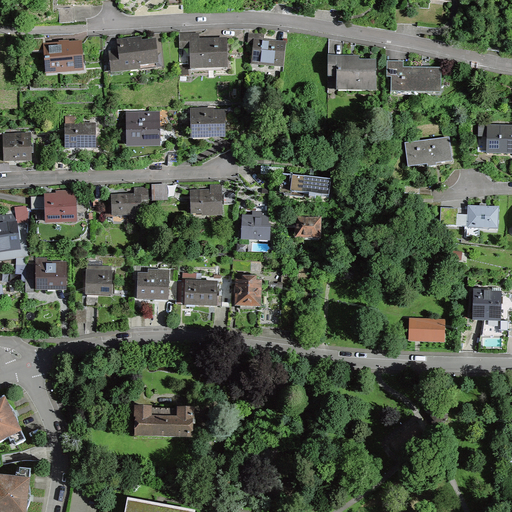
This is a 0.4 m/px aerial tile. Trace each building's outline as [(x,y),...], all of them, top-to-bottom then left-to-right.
[(332,0),(317,0),(316,8),(330,11),(332,0)] [(74,8),(59,9),(60,22),(74,22),(74,8)] [(412,8),(397,8),(396,22),(412,23),(412,8)] [(191,42),(198,42),(198,33),(179,34),(179,42),(191,42)] [(249,34),(249,42),(255,43),(255,42),(263,43),(264,36),(249,34)] [(28,49),(45,48),(45,47),(45,38),(27,39),(27,52),(29,52),(28,49)] [(138,64),(138,69),(139,69),(138,61),(156,59),(156,63),(157,63),(154,41),(133,43),(132,39),(119,41),(120,52),(122,66),(123,66),(138,64)] [(191,49),(192,67),(227,66),(226,41),(198,42),(191,42),(191,49)] [(255,43),(253,60),(261,61),(261,64),(275,65),(275,63),(281,64),(281,66),(285,67),(286,45),(263,43),(255,42),(255,43)] [(46,60),(47,71),(83,68),(81,43),(59,44),(60,46),(45,47),(48,47),(49,58),(45,58),(45,60),(46,60)] [(489,43),(488,49),(499,52),(501,45),(489,43)] [(123,66),(122,66),(120,52),(111,54),(113,72),(123,70),(123,66)] [(338,76),(338,88),(375,88),(375,61),(358,61),(358,59),(336,59),(336,56),(329,56),(328,56),(328,76),(338,76)] [(390,77),(390,90),(440,91),(440,69),(416,68),(416,70),(403,70),(403,62),(388,62),(387,77),(390,77)] [(191,110),(192,136),(193,136),(193,133),(210,133),(210,137),(225,136),(224,113),(214,113),(214,109),(191,110)] [(127,113),(127,134),(126,134),(126,138),(128,138),(128,140),(128,136),(142,135),(142,143),(160,143),(159,114),(144,114),(144,113),(127,113)] [(66,125),(67,144),(82,144),(82,147),(95,147),(94,125),(66,125)] [(489,139),(479,139),(479,151),(488,151),(488,153),(511,153),(511,127),(489,127),(489,139)] [(4,135),(5,162),(16,161),(16,156),(31,156),(31,138),(24,138),(24,134),(4,135)] [(449,138),(406,143),(407,158),(415,157),(416,165),(428,164),(428,166),(436,165),(436,163),(445,162),(445,158),(452,157),(449,138)] [(168,154),(168,165),(176,165),(177,155),(168,154)] [(0,172),(9,172),(9,164),(0,164),(0,172)] [(292,182),(286,181),(284,195),(304,197),(304,194),(310,194),(309,198),(316,199),(316,196),(329,197),(331,180),(293,177),(292,182)] [(168,185),(152,186),(153,200),(168,200),(168,197),(168,185)] [(191,192),(192,212),(210,211),(210,215),(222,214),(221,185),(211,185),(211,191),(191,192)] [(405,185),(405,192),(420,193),(421,186),(405,185)] [(135,196),(112,196),(112,216),(113,216),(113,213),(130,213),(130,218),(141,218),(141,203),(149,203),(148,189),(135,189),(135,196)] [(57,196),(46,196),(46,221),(66,221),(66,215),(76,215),(76,195),(73,195),(73,192),(57,192),(57,196)] [(499,207),(468,206),(468,209),(458,209),(458,226),(476,227),(476,229),(490,230),(490,228),(498,228),(499,207)] [(458,226),(458,209),(441,208),(440,226),(458,226)] [(17,221),(29,219),(29,209),(15,211),(17,221)] [(243,216),(242,239),(259,240),(259,236),(270,236),(270,226),(268,226),(269,218),(262,217),(263,213),(256,213),(256,217),(243,216)] [(297,226),(297,242),(319,242),(320,219),(299,219),(294,218),(294,226),(297,226)] [(27,253),(29,219),(17,221),(16,221),(20,249),(27,253)] [(0,251),(20,249),(16,221),(0,223),(0,251)] [(261,261),(248,261),(247,269),(261,269),(261,261)] [(37,265),(37,289),(48,289),(48,285),(66,286),(66,263),(47,263),(47,266),(37,265)] [(27,264),(25,279),(34,279),(34,264),(27,264)] [(112,272),(87,271),(86,292),(87,292),(98,293),(111,293),(112,272)] [(139,275),(138,299),(154,300),(155,296),(168,297),(168,283),(169,273),(149,272),(149,276),(139,275)] [(196,274),(184,274),(184,282),(187,282),(195,283),(196,274)] [(232,278),(221,277),(220,296),(223,296),(223,293),(231,293),(232,278)] [(237,281),(236,306),(242,306),(242,309),(255,309),(255,306),(261,307),(262,282),(256,281),(256,278),(243,277),(243,281),(237,281)] [(186,304),(187,282),(184,282),(177,282),(177,284),(177,297),(176,304),(186,304)] [(187,282),(186,304),(216,305),(217,283),(195,283),(187,282)] [(168,283),(168,297),(177,297),(177,284),(168,283)] [(98,293),(87,292),(86,306),(98,307),(98,293)] [(474,292),(473,320),(501,321),(501,294),(491,294),(491,292),(474,292)] [(231,306),(231,293),(223,293),(223,296),(223,306),(231,306)] [(86,309),(76,309),(76,323),(86,323),(86,309)] [(281,311),(258,310),(258,326),(281,326),(281,313),(281,311)] [(302,314),(281,313),(281,326),(281,329),(302,330),(302,314)] [(0,442),(12,437),(16,445),(26,441),(18,426),(18,423),(17,420),(17,417),(16,415),(15,412),(13,410),(12,408),(10,407),(8,405),(4,397),(0,398),(0,442)] [(444,407),(436,406),(432,411),(431,417),(434,419),(433,425),(444,426),(444,421),(447,418),(447,412),(444,407)] [(136,408),(135,436),(192,437),(193,424),(199,424),(199,419),(193,419),(193,409),(136,408)] [(249,461),(246,469),(275,473),(279,443),(266,442),(264,461),(249,461)] [(19,478),(0,476),(0,511),(26,511),(27,509),(28,507),(29,504),(30,501),(31,497),(31,493),(30,489),(29,486),(31,470),(20,469),(19,478)] [(156,506),(128,501),(126,511),(186,511),(167,508),(166,511),(155,509),(156,506)]
